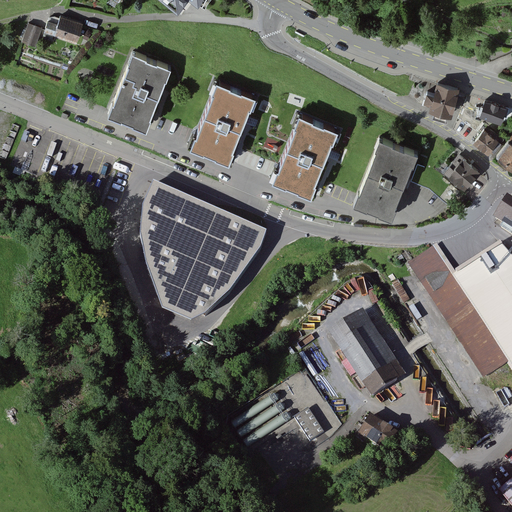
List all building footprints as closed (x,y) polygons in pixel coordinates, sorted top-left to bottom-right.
[(162,0),(179,12),(188,0),(190,0),(199,6),(203,0),(162,0)] [(85,24),(62,17),(57,34),(79,41),(85,24)] [(23,39),(38,44),(42,29),(27,25),(23,39)] [(174,67),(135,52),(112,113),(151,128),(174,67)] [(258,97),(220,82),(194,147),(233,162),(258,97)] [(462,89),(439,84),(436,94),(430,93),(428,101),(435,103),(433,110),(455,115),(462,89)] [(508,108),(487,101),(482,117),(503,124),(508,108)] [(340,131),(303,116),(278,180),(315,194),(340,131)] [(500,141),(486,130),(475,143),(490,155),(500,141)] [(421,154),(383,139),(358,204),(396,219),(421,154)] [(511,143),(500,159),(511,168),(511,143)] [(481,172),(463,157),(449,174),(467,189),(481,172)] [(261,246),(267,230),(154,179),(144,203),(139,234),(161,308),(191,320),(206,313),(232,285),(261,246)] [(511,200),(509,199),(496,221),(511,230),(511,200)] [(436,247),(408,264),(485,380),(511,364),(511,255),(503,245),(456,276),(436,247)] [(365,311),(331,333),(374,399),(408,377),(365,311)] [(370,402),(326,334),(302,350),(346,418),(370,402)] [(412,351),(427,345),(424,337),(409,343),(412,351)] [(247,445),(285,424),(272,400),(258,407),(263,415),(238,429),(247,445)] [(309,408),(295,417),(311,441),(325,432),(309,408)] [(400,433),(372,416),(360,435),(388,452),(400,433)] [(511,456),(511,457),(511,478),(499,489),(511,505),(511,456)]
